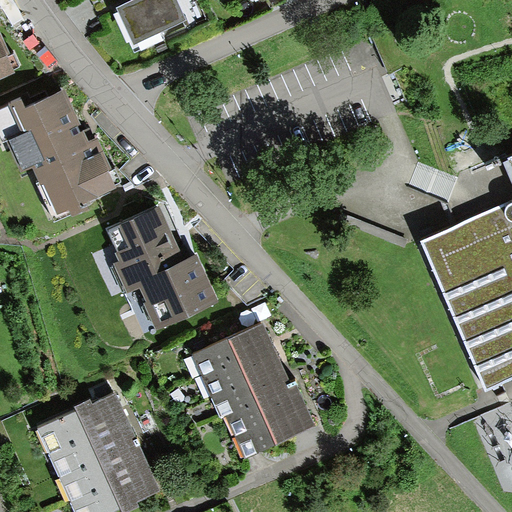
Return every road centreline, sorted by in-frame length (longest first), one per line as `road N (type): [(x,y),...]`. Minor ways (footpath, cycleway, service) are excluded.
road 1 (residential): [(355,358),(119,105)]
road 2 (residential): [(355,358),(358,414),(336,442),(167,511)]
road 3 (residential): [(119,105),(144,82),(317,0)]
road 4 (residential): [(495,511),(355,358)]
road 5 (residential): [(119,105),(25,0)]
